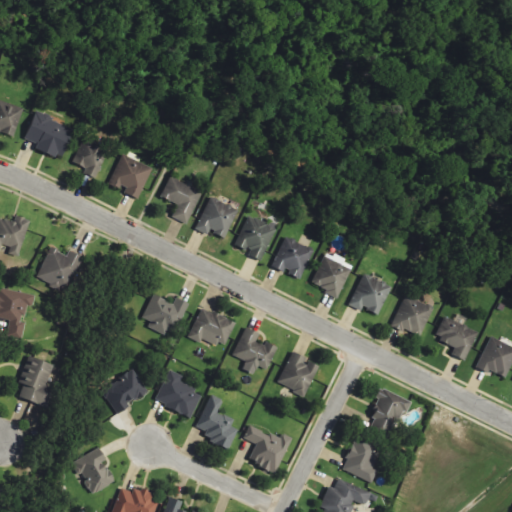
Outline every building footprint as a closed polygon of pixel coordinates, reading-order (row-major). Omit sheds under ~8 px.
[(22,109),(0,102),(0,133),(14,137),(22,109)] [(23,138),(37,144),(35,149),(60,159),(73,127),(34,112),(23,138)] [(96,179),(107,149),(81,139),(72,164),(84,168),(82,174),(96,179)] [(151,167),(120,156),(110,184),(125,190),(123,194),(138,199),(151,167)] [(188,224),(200,191),(167,179),(160,198),(176,203),(171,218),(188,224)] [(223,238),(237,210),(210,197),(194,229),(206,235),(209,231),(223,238)] [(28,219),(12,215),(11,221),(0,218),(0,250),(19,254),(28,219)] [(259,261),(278,225),(267,219),(264,223),(249,215),(234,244),(249,252),(248,255),(259,261)] [(271,267),(285,273),(300,280),(312,249),(283,238),(271,267)] [(67,251),(66,255),(49,248),(36,279),(66,292),(81,257),(67,251)] [(324,252),(310,285),(338,297),(352,264),(324,252)] [(348,306),(361,311),(362,308),(378,315),(391,286),(363,273),(348,306)] [(0,319),(8,321),(5,336),(21,339),(24,322),(21,322),(24,306),(31,307),(34,295),(0,288),(0,319)] [(186,303),(175,298),(172,304),(152,295),(141,318),(150,322),(147,328),(169,339),(186,303)] [(419,337),(432,309),(405,295),(390,326),(401,332),(403,329),(419,337)] [(187,338),(200,344),(202,338),(224,348),(235,323),(201,307),(187,338)] [(464,360),(477,332),(463,326),(466,319),(456,314),(453,321),(443,316),(433,338),(454,348),(451,354),(464,360)] [(276,348),(256,340),(259,334),(244,328),(233,356),(245,361),(242,370),(253,375),(257,366),(267,371),(276,348)] [(505,379),(511,363),(511,346),(489,337),(476,366),(505,379)] [(305,358),(292,352),(277,384),(304,397),(318,367),(304,361),(305,358)] [(17,397),(45,409),(53,390),(44,386),(52,366),(28,357),(18,383),(22,384),(17,397)] [(121,376),(122,379),(101,391),(113,412),(147,393),(133,369),(121,376)] [(154,402),(191,418),(200,396),(191,392),(193,388),(179,382),(182,376),(168,370),(154,402)] [(407,401),(378,388),(373,397),(378,400),(366,427),(389,438),(407,401)] [(228,450),(237,430),(230,427),(233,420),(217,413),(223,400),(210,395),(196,428),(205,432),(202,439),(228,450)] [(274,474),(291,438),(281,433),(278,439),(249,426),(243,439),(254,445),(246,461),(274,474)] [(359,445),(360,444),(355,441),(350,452),(349,452),(341,470),(371,484),(377,471),(371,469),(377,453),(359,445)] [(114,483),(102,462),(104,461),(97,448),(72,462),(91,495),(114,483)] [(326,488),(318,508),(324,510),(323,511),(349,511),(354,501),(365,506),(371,492),(337,479),(332,490),(326,488)] [(154,511),(160,498),(133,487),(131,492),(121,488),(111,511),(154,511)] [(163,511),(193,511),(180,508),(182,502),(168,497),(163,511)]
